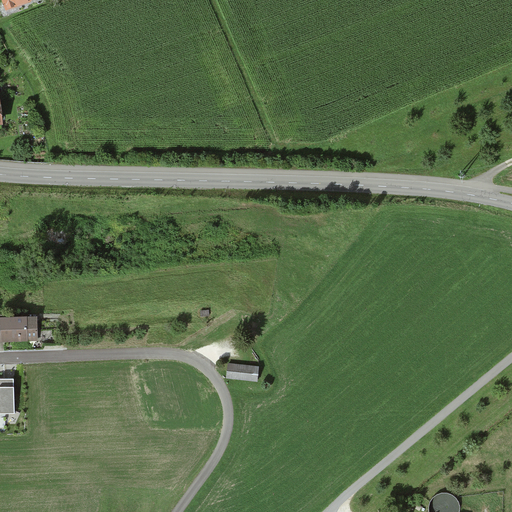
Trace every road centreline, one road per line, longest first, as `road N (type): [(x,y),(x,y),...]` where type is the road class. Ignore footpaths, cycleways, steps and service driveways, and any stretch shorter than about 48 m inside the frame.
road 1 (tertiary): [(0,173),(404,186),(511,203)]
road 2 (track): [(185,356),(241,322),(264,295),(253,279),(212,266),(74,282)]
road 3 (track): [(177,511),(223,442),(227,403),(218,379),(175,354),(77,355)]
road 4 (track): [(511,355),(329,511)]
road 5 (track): [(208,0),(267,133)]
